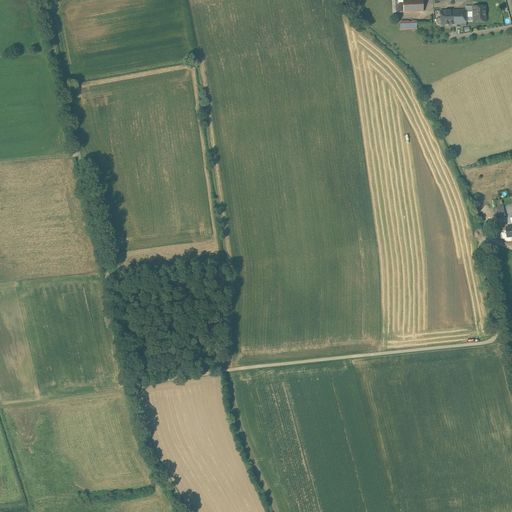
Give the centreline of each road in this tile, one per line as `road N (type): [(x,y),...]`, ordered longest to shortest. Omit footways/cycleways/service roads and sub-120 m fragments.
road 1 (track): [(187,511),(146,433),(41,0)]
road 2 (track): [(134,385),(489,341),(498,329),(480,241),(488,239)]
